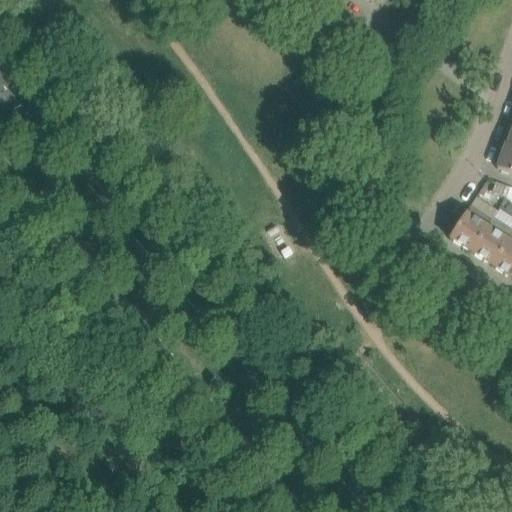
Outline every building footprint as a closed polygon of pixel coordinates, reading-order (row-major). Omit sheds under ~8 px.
[(511,148),(507,146),(507,147),(505,146),(497,170),(511,175),(511,148)] [(496,184),(492,194),(506,199),(510,189),(496,184)] [(464,216),(448,240),(470,254),(493,219),(491,221),(470,207),(465,216),(464,216)] [(470,254),(491,267),(507,243),(511,236),(511,230),(493,219),(470,254)] [(491,267),(511,280),(511,246),(507,243),(491,267)]
